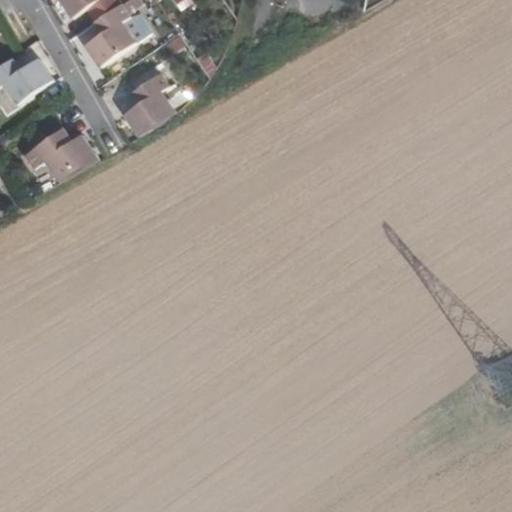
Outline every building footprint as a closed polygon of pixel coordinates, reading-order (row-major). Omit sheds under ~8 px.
[(67,0),(81,19),(93,10),(102,22),(126,5),(133,0),(67,0)] [(133,0),(126,5),(132,14),(145,4),(142,0),(133,0)] [(126,5),(102,22),(111,35),(91,48),(106,69),(142,44),(127,23),(135,18),(132,14),(126,5)] [(27,72),(18,60),(0,72),(0,87),(2,90),(9,84),(24,105),(58,80),(43,60),(27,72)] [(143,138),(166,125),(181,114),(167,93),(179,86),(170,72),(139,93),(148,106),(130,119),(143,138)] [(64,184),(103,161),(88,138),(70,149),(62,136),(30,157),(38,170),(50,162),(64,184)]
